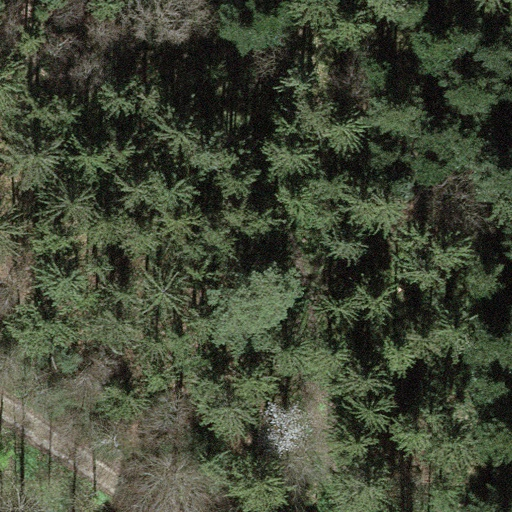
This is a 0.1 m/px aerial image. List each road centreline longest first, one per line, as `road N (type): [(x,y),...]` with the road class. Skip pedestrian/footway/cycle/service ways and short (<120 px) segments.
road 1 (track): [(230,0),(356,511)]
road 2 (track): [(156,511),(0,404)]
